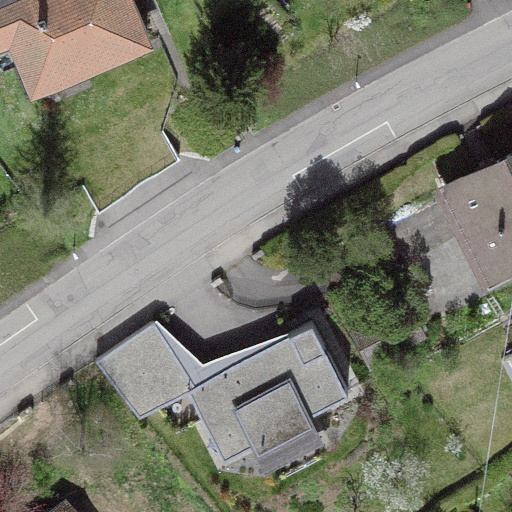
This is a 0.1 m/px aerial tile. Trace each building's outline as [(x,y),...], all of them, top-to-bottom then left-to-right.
[(0,10),(28,76),(78,55),(84,66),(145,39),(128,0),(2,0),(0,1),(0,10)] [(136,94),(57,147),(91,197),(170,143),(136,94)] [(511,254),(511,152),(444,187),(467,231),(476,227),(495,263),(511,254)] [(370,358),(424,329),(409,301),(355,330),(370,358)] [(194,380),(153,318),(95,357),(139,411),(157,402),(176,425),(202,412),(223,453),(347,388),(311,319),(194,380)]
